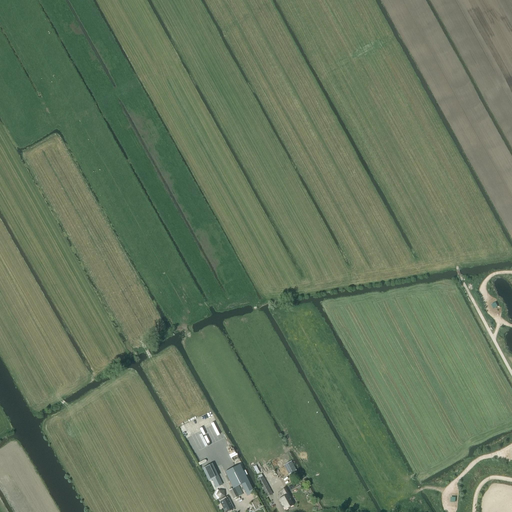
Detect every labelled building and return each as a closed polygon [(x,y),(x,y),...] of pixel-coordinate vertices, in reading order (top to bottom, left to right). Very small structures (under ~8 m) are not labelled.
[(291,460),(283,465),(288,474),(296,470),(291,460)] [(212,464),(202,469),(208,481),(211,479),(216,488),(222,485),(218,476),(212,464)] [(240,465),(225,472),(227,477),(233,489),(238,486),(241,485),(245,483),(248,481),(242,469),(240,465)] [(267,497),(272,494),(263,477),(257,480),(267,497)] [(245,483),(241,485),(246,493),(252,490),(248,481),(245,483)] [(233,489),(229,491),(233,499),(243,495),(238,486),(233,489)] [(282,504),(283,504),(285,510),(293,505),(290,498),(285,488),(282,490),(285,496),(279,499),(281,504),(282,504)] [(231,504),(228,499),(225,500),(223,497),(224,496),(223,492),(219,491),(216,489),(216,490),(217,490),(214,494),(217,500),(218,499),(220,503),(221,504),(224,511),(226,511),(233,509),(231,504)]
